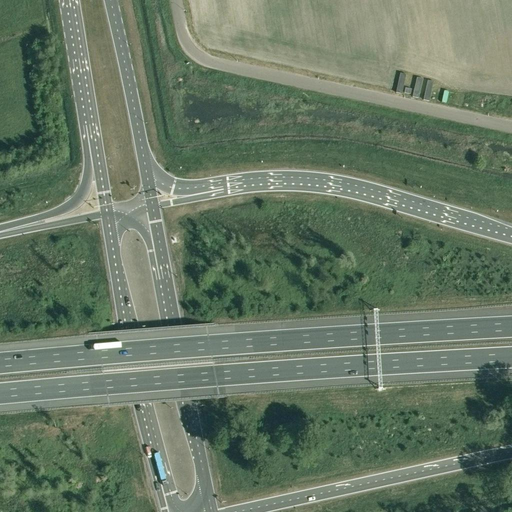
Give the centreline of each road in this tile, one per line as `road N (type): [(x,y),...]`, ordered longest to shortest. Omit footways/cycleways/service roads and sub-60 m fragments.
road 1 (motorway): [(511,326),(0,364)]
road 2 (motorway): [(0,393),(511,358)]
road 3 (unclassified): [(177,0),(190,50),(211,63),(511,126)]
road 4 (primary): [(211,511),(151,205)]
road 5 (motorway): [(511,237),(346,188),(288,182),(209,192)]
road 6 (primary): [(107,213),(122,329),(165,511)]
road 7 (motorway): [(236,511),(511,448)]
road 8 (primary): [(144,167),(110,0)]
road 9 (motorway): [(92,124),(77,197),(0,234)]
road 10 (primary): [(72,0),(92,124)]
